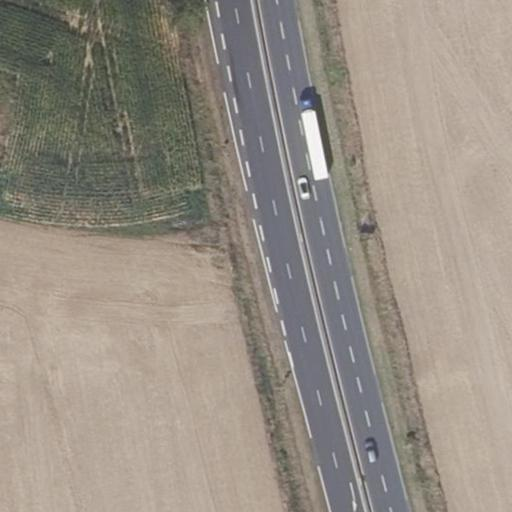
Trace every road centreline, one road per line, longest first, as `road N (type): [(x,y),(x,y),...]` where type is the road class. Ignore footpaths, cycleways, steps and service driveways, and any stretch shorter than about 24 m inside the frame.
road 1 (primary): [(233,0),(348,511)]
road 2 (primary): [(391,511),(277,0)]
